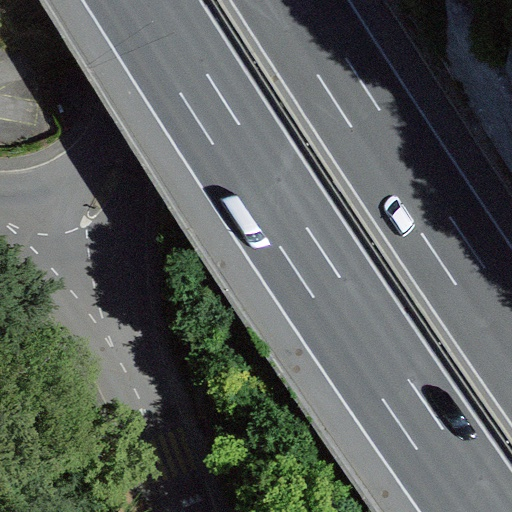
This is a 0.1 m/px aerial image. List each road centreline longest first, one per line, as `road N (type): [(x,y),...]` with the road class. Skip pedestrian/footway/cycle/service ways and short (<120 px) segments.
road 1 (motorway): [(140,0),(480,511)]
road 2 (motorway): [(511,335),(291,0)]
road 3 (unclassified): [(150,0),(123,140),(82,274)]
road 4 (unclassified): [(82,274),(138,361),(183,511)]
